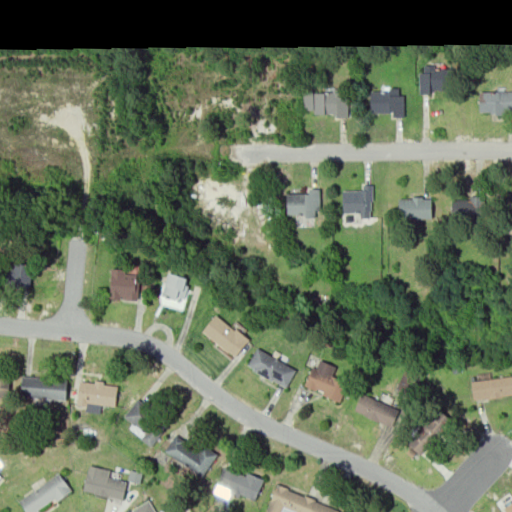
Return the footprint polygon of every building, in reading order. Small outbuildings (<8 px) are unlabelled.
[(425,64),(426,71),(420,71),(420,97),(443,97),(443,63),(425,64)] [(372,89),(405,88),(406,116),(395,116),(395,109),(373,110),(372,89)] [(481,109),(489,108),(489,114),(511,114),(511,90),(481,91),(481,109)] [(315,93),(348,92),(349,119),(338,119),(338,113),(316,113),(315,93)] [(371,190),(370,217),(360,217),(360,210),(346,210),(346,189),(371,190)] [(319,192),(319,213),(288,213),(288,192),(319,192)] [(432,196),(432,217),(401,217),(401,196),(432,196)] [(476,197),(476,219),(450,219),(450,197),(476,197)] [(10,258),(5,281),(28,285),(33,262),(10,258)] [(112,267),(109,297),(138,299),(141,270),(112,267)] [(177,298),(163,294),(170,271),(189,277),(185,292),(180,290),(177,298)] [(249,340),(216,314),(202,331),(235,357),(249,340)] [(250,365),(286,386),(295,371),(259,350),(250,365)] [(304,385),(339,400),(347,382),(333,376),(336,367),(316,358),(304,385)] [(0,396),(6,397),(8,375),(0,374),(0,396)] [(21,396),(62,399),(64,377),(23,374),(21,396)] [(73,397),(113,406),(118,384),(78,375),(73,397)] [(474,401),(511,394),(511,377),(471,383),(474,401)] [(402,408),(364,390),(355,410),(393,428),(402,408)] [(136,400),(169,423),(152,447),(139,437),(145,429),(125,415),(136,400)] [(423,453),(449,421),(436,410),(409,442),(423,453)] [(203,475),(164,448),(175,434),(198,449),(201,444),(217,455),(203,475)] [(84,490),(123,498),(127,479),(107,475),(109,468),(90,464),(84,490)] [(255,500),(218,485),(226,467),(245,475),(247,469),(265,476),(255,500)] [(27,511),(38,511),(70,492),(58,473),(18,497),(27,511)] [(266,511),(268,511),(281,511),(283,507),(293,511),(338,511),(340,509),(280,481),(266,511)] [(128,511),(154,511),(147,500),(128,511)]
